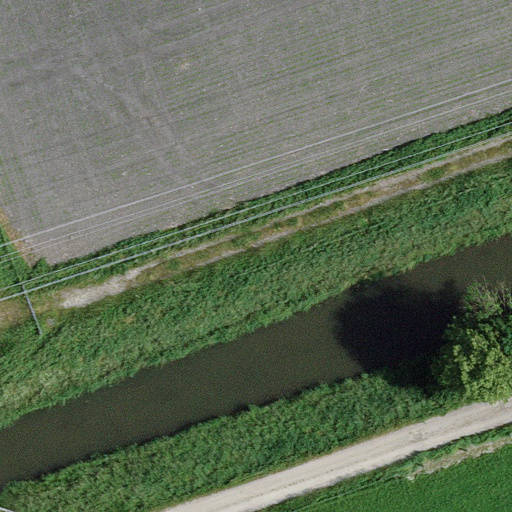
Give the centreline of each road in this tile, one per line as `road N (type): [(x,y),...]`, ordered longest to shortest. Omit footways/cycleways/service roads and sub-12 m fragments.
road 1 (track): [(511,141),(0,323)]
road 2 (track): [(511,407),(209,511)]
